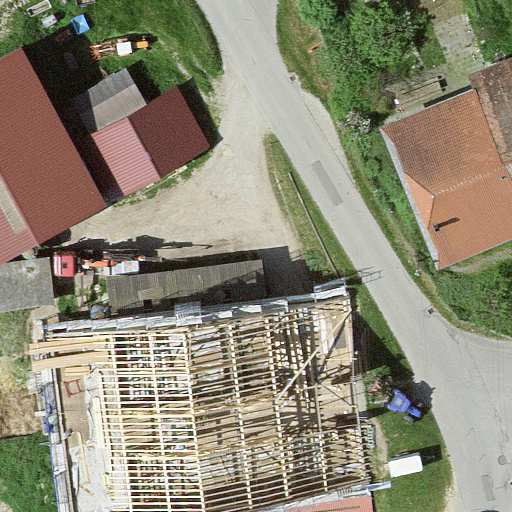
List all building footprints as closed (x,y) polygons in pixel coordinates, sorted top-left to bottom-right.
[(18,39),(0,48),(0,256),(105,200),(73,140),(18,39)] [(477,78),(386,114),(446,266),(511,241),(511,52),(476,67),(477,78)] [(162,94),(73,140),(105,200),(194,156),(162,94)] [(0,302),(52,297),(47,256),(0,261),(0,302)] [(350,294),(45,327),(64,511),(114,511),(371,485),(350,294)]
